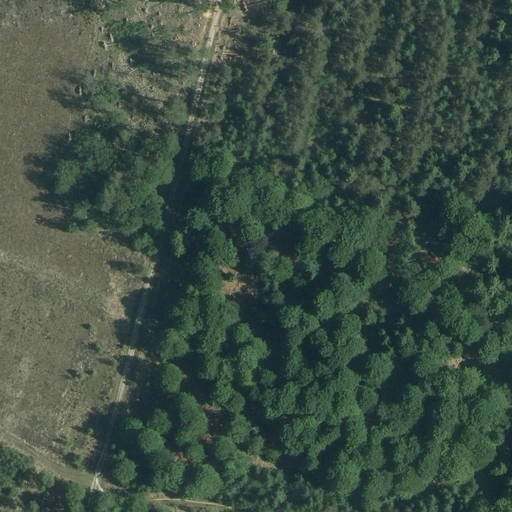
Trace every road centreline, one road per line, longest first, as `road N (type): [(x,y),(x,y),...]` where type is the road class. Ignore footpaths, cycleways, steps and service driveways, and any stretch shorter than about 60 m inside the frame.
road 1 (track): [(179,166),(94,491)]
road 2 (track): [(220,0),(179,166)]
road 3 (track): [(94,491),(243,511)]
